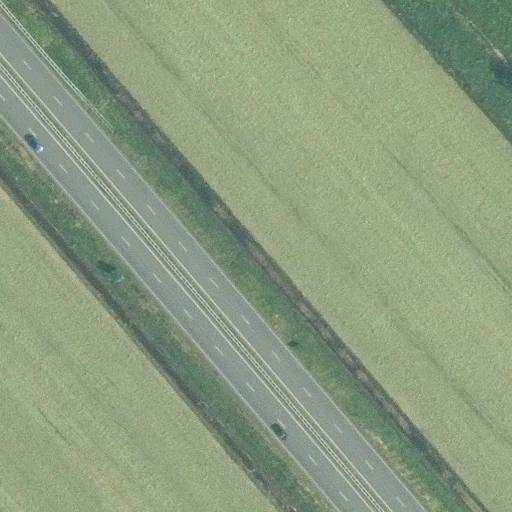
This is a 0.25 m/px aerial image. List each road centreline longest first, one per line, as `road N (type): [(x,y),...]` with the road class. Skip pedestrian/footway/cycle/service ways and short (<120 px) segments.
road 1 (trunk): [(408,511),(0,33)]
road 2 (trunk): [(0,94),(353,511)]
